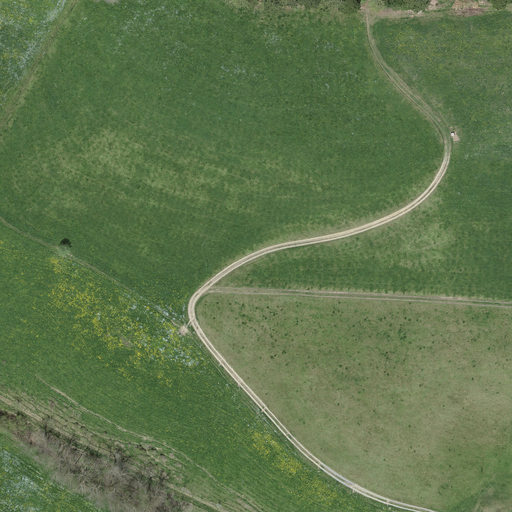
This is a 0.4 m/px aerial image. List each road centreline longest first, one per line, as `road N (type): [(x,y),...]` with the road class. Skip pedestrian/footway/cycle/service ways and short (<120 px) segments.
road 1 (track): [(427,511),(374,497),(312,458),(208,345),(191,313),(195,296),(238,263),(387,219),(417,202),(441,173),(446,135),(386,69),(366,15)]
road 2 (track): [(199,292),(511,305)]
